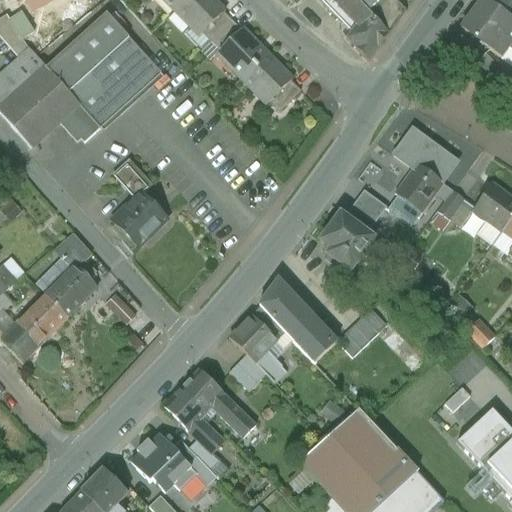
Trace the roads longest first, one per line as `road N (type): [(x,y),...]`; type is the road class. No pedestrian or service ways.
road 1 (tertiary): [(371,112),(271,253),(190,347)]
road 2 (residential): [(190,347),(0,137)]
road 3 (residential): [(371,112),(246,0)]
road 4 (tertiary): [(190,347),(77,463)]
road 5 (residential): [(511,153),(390,83)]
